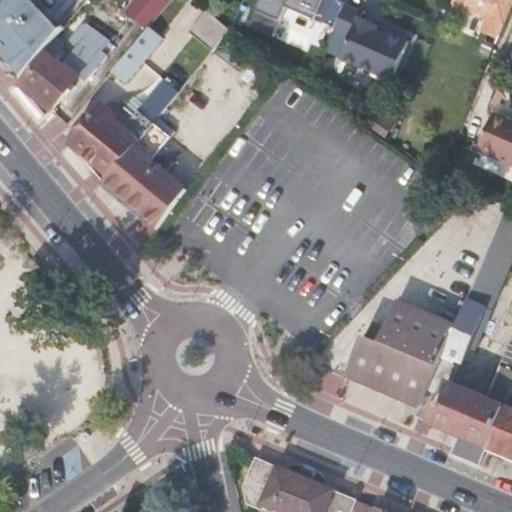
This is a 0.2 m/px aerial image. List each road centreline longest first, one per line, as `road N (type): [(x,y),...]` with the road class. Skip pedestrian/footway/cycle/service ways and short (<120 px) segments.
road 1 (tertiary): [(220,386),(511,509)]
road 2 (tertiary): [(0,134),(170,332)]
road 3 (tertiary): [(220,386),(235,356),(227,335),(199,320),(170,332)]
